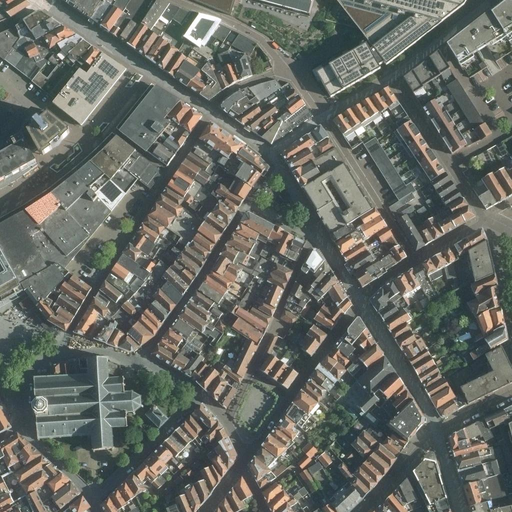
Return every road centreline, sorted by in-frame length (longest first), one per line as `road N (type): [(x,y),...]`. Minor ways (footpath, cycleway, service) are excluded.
road 1 (residential): [(243,463),(365,294),(415,261)]
road 2 (residential): [(65,337),(210,112)]
road 3 (residential): [(511,394),(439,431),(358,511)]
road 4 (residential): [(94,501),(199,395),(227,422)]
road 5 (residential): [(227,422),(301,255)]
road 6 (residential): [(322,116),(415,261)]
road 7 (residential): [(174,0),(260,39),(286,68)]
